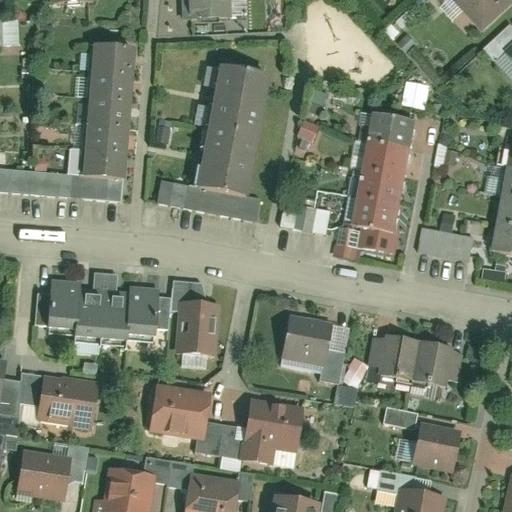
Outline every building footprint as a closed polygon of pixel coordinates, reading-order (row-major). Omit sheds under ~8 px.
[(229,23),(228,0),(179,0),(180,25),(229,23)] [(447,0),(445,0),(438,7),(450,22),(460,14),(447,0)] [(511,6),(511,0),(450,0),(480,34),(511,6)] [(0,47),(16,48),(16,22),(0,22),(0,47)] [(137,54),(98,51),(96,77),(135,80),(137,54)] [(267,78),(221,70),(211,131),(257,139),(267,78)] [(135,80),(96,77),(94,102),(133,105),(135,80)] [(405,84),(402,107),(424,110),(428,87),(405,84)] [(133,105),(94,102),(92,128),(131,131),(133,105)] [(392,232),(415,123),(380,115),(356,228),(372,231),(368,248),(400,255),(405,235),(392,232)] [(295,140),(312,143),(315,126),(298,123),(295,140)] [(131,131),(92,128),(90,154),(129,157),(131,131)] [(257,139),(211,131),(201,192),(246,200),(257,139)] [(129,157),(90,154),(88,180),(126,183),(129,157)] [(282,200),(276,228),(323,239),(329,210),(282,200)] [(511,201),(507,201),(503,228),(511,229),(511,201)] [(511,229),(503,228),(498,254),(511,256),(511,229)] [(415,253),(466,264),(471,240),(420,229),(415,253)] [(81,287),(51,285),(49,333),(77,335),(77,342),(130,345),(131,338),(158,339),(160,292),(131,290),(131,297),(81,294),(81,287)] [(178,306),(174,357),(215,360),(219,309),(178,306)] [(289,320),(281,366),(324,373),(332,328),(289,320)] [(450,391),(457,353),(372,338),(367,367),(380,370),(378,378),(450,391)] [(357,386),(365,366),(350,361),(343,380),(357,386)] [(37,423),(92,432),(99,388),(45,379),(37,423)] [(333,406),(353,408),(354,389),(335,387),(333,406)] [(212,397),(157,389),(150,436),(204,444),(212,397)] [(275,455),(297,458),(304,411),(249,403),(240,464),(273,469),(275,455)] [(413,467),(456,475),(464,435),(421,426),(413,467)] [(405,464),(407,444),(396,443),(394,463),(405,464)] [(16,497),(65,505),(69,483),(84,486),(89,453),(68,449),(66,462),(23,455),(16,497)] [(91,511),(150,511),(155,479),(108,473),(103,504),(93,503),(91,511)] [(367,473),(364,488),(375,490),(378,475),(367,473)] [(238,511),(243,484),(192,476),(185,511),(238,511)] [(444,511),(447,501),(399,491),(394,511),(444,511)] [(319,511),(321,508),(275,499),(272,511),(319,511)]
